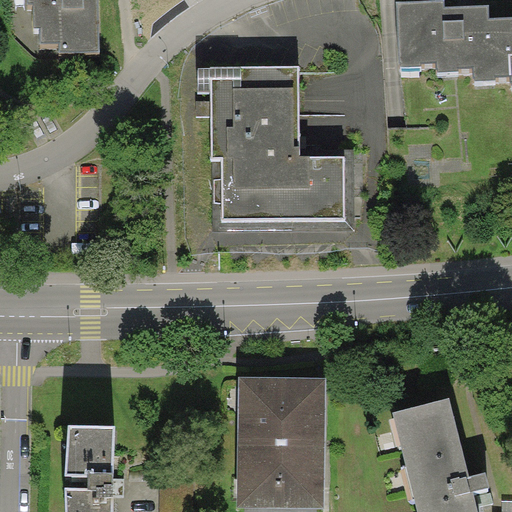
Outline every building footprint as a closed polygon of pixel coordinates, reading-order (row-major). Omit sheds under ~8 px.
[(27,0),(28,4),(34,4),(34,28),(40,28),(40,44),(59,44),(59,53),(100,52),(99,0),(27,0)] [(444,6),(397,8),(399,73),(421,72),(421,69),(436,68),(436,78),(459,78),(459,75),(473,74),(474,86),(495,86),(495,82),(509,82),(510,91),(511,90),(511,22),(489,24),(488,10),(464,11),(444,12),(444,6)] [(300,72),(211,72),(211,163),(222,163),(222,224),(345,224),(345,161),(300,161),(300,72)] [(325,445),(327,377),(239,376),(237,507),(245,507),(316,508),(324,508),(325,445)] [(449,398),(392,412),(418,511),(478,511),(473,492),(490,487),(488,480),(486,472),(469,476),(449,398)] [(115,426),(69,425),(64,475),(72,475),(72,488),(65,487),(65,511),(113,511),(114,498),(124,498),(124,488),(124,478),(114,478),(115,426)] [(511,511),(511,500),(502,500),(501,511),(511,511)]
